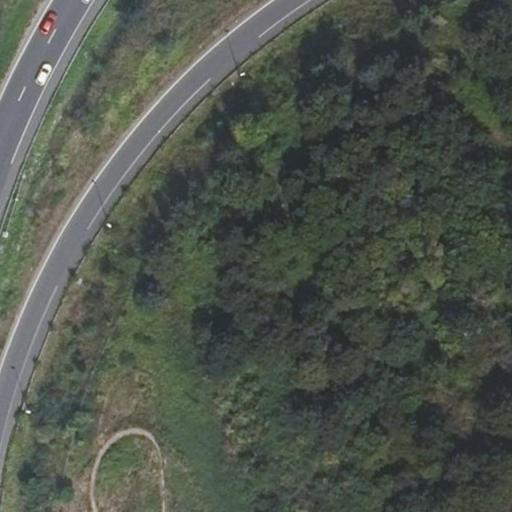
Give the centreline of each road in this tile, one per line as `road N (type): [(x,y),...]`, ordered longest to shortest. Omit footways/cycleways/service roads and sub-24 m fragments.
road 1 (motorway): [(0,403),(46,287),(109,178),(216,56),(289,0)]
road 2 (motorway): [(0,146),(74,0)]
